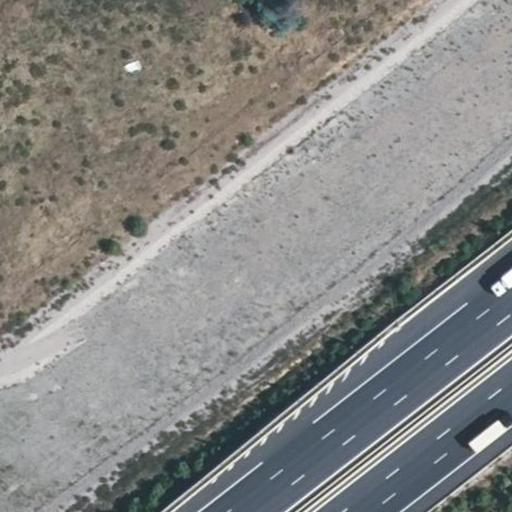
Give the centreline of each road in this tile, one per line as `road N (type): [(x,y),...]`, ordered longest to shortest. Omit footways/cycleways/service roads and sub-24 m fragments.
road 1 (motorway): [(511,302),(242,511)]
road 2 (motorway): [(357,511),(511,392)]
